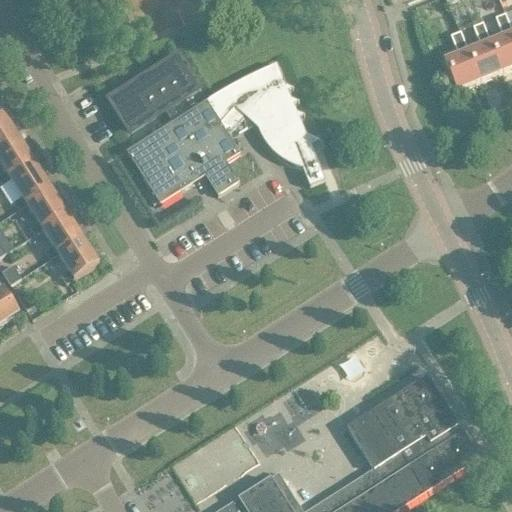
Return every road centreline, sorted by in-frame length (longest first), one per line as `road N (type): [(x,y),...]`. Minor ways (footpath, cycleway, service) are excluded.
road 1 (residential): [(212,375),(0,31)]
road 2 (residential): [(212,375),(442,228)]
road 3 (tertiary): [(442,228),(348,0)]
road 4 (tertiary): [(511,379),(442,228)]
road 5 (residential): [(77,467),(212,375)]
